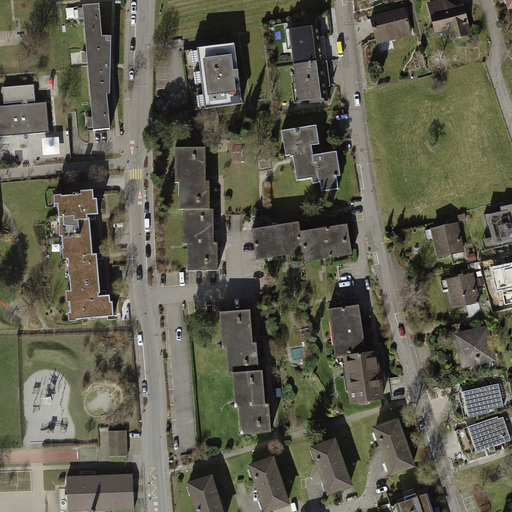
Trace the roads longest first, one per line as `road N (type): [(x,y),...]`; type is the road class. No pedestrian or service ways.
road 1 (residential): [(337,0),(374,229),(456,511)]
road 2 (residential): [(160,511),(136,161)]
road 3 (residential): [(136,161),(143,0)]
road 4 (residential): [(0,171),(136,161)]
